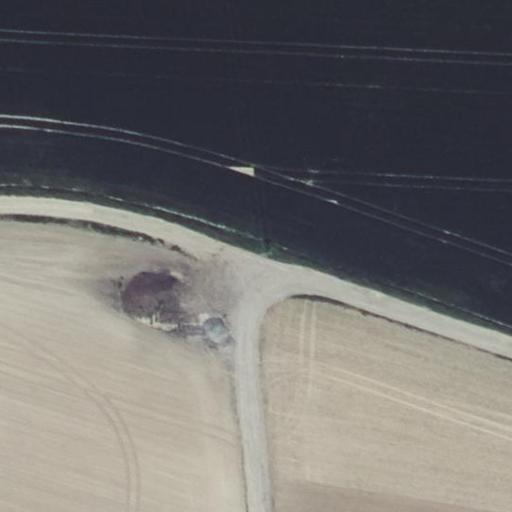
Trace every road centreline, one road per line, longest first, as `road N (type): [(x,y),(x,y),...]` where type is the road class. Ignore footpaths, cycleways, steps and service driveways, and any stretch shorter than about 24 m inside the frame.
road 1 (track): [(511,351),(245,262)]
road 2 (track): [(245,262),(116,220),(0,207)]
road 3 (track): [(245,262),(243,375),(257,511)]
